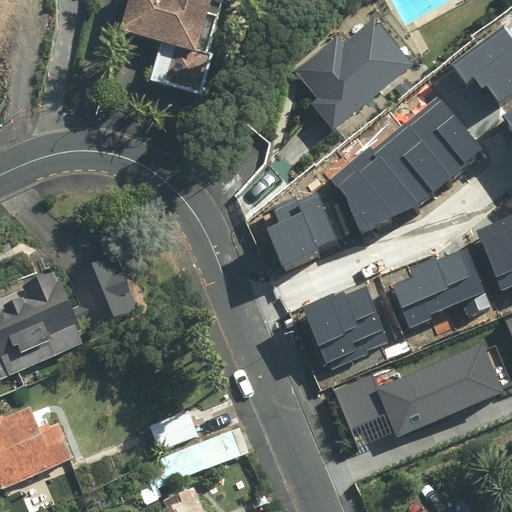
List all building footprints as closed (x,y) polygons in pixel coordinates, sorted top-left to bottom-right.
[(26,0),(0,0),(0,41),(17,8),(21,10),(26,0)] [(124,0),(112,45),(156,57),(147,89),(181,99),(193,56),(209,0),(124,0)] [(288,89),(328,138),(407,74),(367,25),(288,89)] [(511,37),(504,28),(455,66),(471,87),(478,81),(497,105),(511,92),(511,37)] [(349,200),(361,230),(417,206),(482,154),(440,104),(375,157),(369,149),(332,179),(349,200)] [(511,108),(502,116),(511,129),(511,108)] [(266,226),(282,267),(322,251),(320,246),(339,239),(320,190),(270,210),(275,222),(266,226)] [(511,215),(478,230),(504,291),(511,287),(511,215)] [(394,286),(410,328),(436,317),(434,312),(487,292),(469,245),(410,267),(414,278),(394,286)] [(132,274),(125,255),(0,303),(0,381),(95,344),(91,334),(147,312),(140,294),(147,291),(139,271),(132,274)] [(300,308),(326,370),(391,342),(367,285),(347,293),(345,288),(300,308)] [(511,350),(511,315),(499,320),(511,350)] [(463,351),(369,389),(364,376),(325,392),(339,425),(363,415),(377,449),(485,405),(463,351)] [(0,421),(0,477),(5,491),(88,459),(74,422),(56,429),(46,403),(0,421)] [(195,407),(152,425),(164,453),(207,435),(195,407)] [(236,431),(142,467),(152,493),(246,457),(236,431)] [(511,445),(507,448),(511,460),(511,466),(501,471),(511,497),(511,445)] [(174,509),(167,511),(219,511),(219,509),(214,511),(204,488),(171,501),(174,509)]
